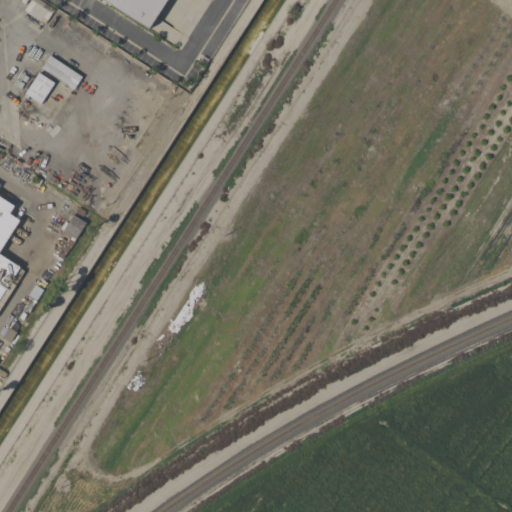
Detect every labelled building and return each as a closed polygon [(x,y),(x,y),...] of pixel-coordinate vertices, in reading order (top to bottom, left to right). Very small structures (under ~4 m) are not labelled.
[(40,0),(54,9),(51,15),(53,17),(52,17),(54,18),(52,21),(51,20),(50,20),(47,19),(44,23),(24,10),(31,0),(40,0)] [(167,0),(149,29),(104,0),(167,0)] [(47,71),(41,67),(49,55),(81,77),(73,89),(67,86),(64,90),(54,83),(40,104),(29,96),(28,98),(24,95),(39,72),(44,76),(47,71)] [(0,196),(14,206),(9,213),(19,220),(0,250),(0,255),(19,267),(24,271),(0,309),(0,196)] [(83,214),(80,218),(86,223),(75,239),(76,239),(74,241),(74,242),(70,248),(69,248),(62,258),(58,254),(65,244),(65,245),(70,238),(61,232),(62,232),(61,231),(62,229),(61,229),(60,228),(65,221),(67,223),(76,209),(83,214)]
